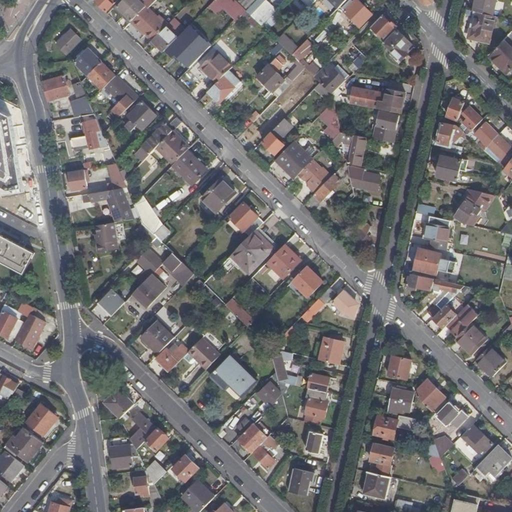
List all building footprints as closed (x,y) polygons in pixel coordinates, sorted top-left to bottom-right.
[(95,0),(96,0),(107,11),(117,0),(95,0)] [(123,16),(131,23),(132,21),(147,7),(148,9),(156,0),(125,0),(118,8),(125,14),(123,16)] [(215,0),(210,6),(204,12),(209,16),(222,3),(218,0),(215,0)] [(218,0),(222,3),(239,19),(242,16),(247,11),(237,2),(235,0),(218,0)] [(239,0),(237,2),(247,11),(257,0),(239,0)] [(276,10),(266,0),(257,0),(247,11),(261,25),(276,10)] [(286,0),(285,0),(279,7),(284,11),(290,4),(286,0)] [(347,0),(330,0),(339,9),(347,0)] [(357,0),(356,0),(345,12),(360,27),(372,14),(357,0)] [(474,10),(474,11),(492,16),(496,0),(475,0),(475,1),(477,1),(474,10)] [(114,7),(123,16),(125,14),(118,8),(116,5),(114,7)] [(154,39),(167,26),(168,24),(159,16),(158,17),(148,9),(147,7),(132,21),(140,29),(142,28),(147,33),(154,39)] [(332,18),(340,22),(344,14),(336,10),(332,18)] [(247,11),(242,16),(256,31),(261,25),(247,11)] [(492,16),(474,11),(471,28),(474,28),(472,37),(480,38),(479,42),(490,45),(491,40),(496,16),(492,16)] [(397,28),(383,15),(371,27),(385,41),(397,28)] [(293,39),(300,32),(292,25),(286,33),(293,39)] [(158,45),(165,52),(179,38),(167,26),(154,39),(151,42),(155,47),(158,45)] [(398,31),(385,44),(402,61),(409,53),(407,51),(412,45),(398,31)] [(511,31),(498,46),(500,48),(492,57),(507,72),(511,67),(511,49),(511,48),(511,31)] [(56,42),(61,50),(77,40),(72,32),(56,42)] [(313,47),(307,42),(294,56),(299,61),(313,47)] [(271,53),(276,57),(284,48),(280,43),(271,53)] [(181,44),(169,56),(182,69),(194,57),(194,56),(196,54),(194,52),(192,55),(181,44)] [(88,76),(101,62),(88,49),(75,63),(88,76)] [(217,84),(230,71),(234,67),(217,51),(201,67),(217,84)] [(315,60),(320,67),(329,61),(324,54),(315,60)] [(353,62),(359,68),(367,59),(362,54),(353,62)] [(258,78),(278,97),(306,69),(302,65),(289,78),(287,77),(284,81),(276,72),(284,63),(278,57),(258,78)] [(105,87),(116,76),(101,62),(88,76),(102,90),(105,87)] [(327,63),(314,77),(319,82),(332,94),(345,81),(327,63)] [(217,84),(209,92),(220,103),(241,82),(230,71),(217,84)] [(70,95),(68,88),(65,81),(63,74),(42,81),(49,102),(70,95)] [(121,115),(138,98),(117,77),(116,76),(105,87),(120,103),(114,109),(121,115)] [(319,82),(314,88),(316,90),(326,99),(332,94),(319,82)] [(350,105),(400,115),(405,93),(387,89),(386,95),(353,88),(351,100),(350,105)] [(332,95),(334,102),(350,105),(351,100),(332,95)] [(75,118),(83,116),(95,114),(90,102),(88,99),(72,102),(75,118)] [(465,103),(454,99),(447,117),(458,120),(465,103)] [(128,116),(142,131),(157,116),(142,101),(128,116)] [(472,131),(483,120),(470,107),(464,114),(469,119),(464,123),(472,131)] [(263,113),(258,109),(252,116),(256,121),(263,113)] [(371,139),(394,143),(400,116),(380,112),(377,125),(373,125),(370,139),(371,139)] [(90,149),(108,145),(103,133),(100,126),(95,114),(83,116),(87,136),(90,148),(90,149)] [(175,129),(181,122),(177,118),(168,127),(165,123),(137,153),(145,160),(153,152),(156,148),(173,131),(175,129)] [(284,119),(271,132),(272,133),(264,142),(275,154),(284,145),(279,140),(292,127),(284,119)] [(100,126),(103,133),(111,126),(105,121),(100,126)] [(454,126),(443,123),(438,142),(449,145),(454,126)] [(484,151),(499,135),(486,123),(475,134),(485,144),(481,148),(484,151)] [(463,126),(460,128),(468,136),(470,133),(463,126)] [(190,148),(192,146),(175,129),(173,131),(180,138),(179,140),(183,144),(185,142),(190,148)] [(187,151),(190,148),(185,142),(183,144),(179,140),(180,138),(173,131),(156,148),(164,156),(173,165),(187,151)] [(347,164),(364,168),(371,139),(370,139),(341,133),(343,143),(352,145),(350,155),(345,153),(347,162),(347,164)] [(488,147),(491,149),(501,138),(499,135),(488,147)] [(0,154),(30,171),(28,154),(14,148),(16,145),(0,136),(0,154)] [(87,136),(77,138),(79,150),(90,148),(87,136)] [(503,169),(511,155),(511,148),(501,138),(491,149),(502,161),(499,164),(503,169)] [(276,160),(295,179),(298,176),(313,161),(294,141),(276,160)] [(454,145),(452,152),(465,155),(466,148),(454,145)] [(164,156),(156,148),(153,152),(161,160),(164,156)] [(173,165),(173,166),(193,185),(206,170),(187,151),(173,165)] [(112,152),(105,154),(107,163),(114,161),(112,152)] [(145,160),(137,153),(135,155),(143,162),(145,160)] [(442,155),(440,166),(455,169),(460,171),(462,160),(442,155)] [(308,186),(316,193),(326,183),(318,175),(319,172),(321,169),(313,161),(298,176),(304,182),(307,180),(309,182),(308,186)] [(316,193),(307,202),(314,210),(338,185),(345,178),(349,173),(347,166),(347,164),(347,162),(341,167),(326,183),(316,193)] [(25,191),(30,173),(13,164),(9,182),(25,191)] [(120,172),(116,164),(111,165),(116,182),(107,184),(108,191),(126,188),(124,182),(120,172)] [(349,173),(352,185),(376,191),(380,177),(365,173),(365,170),(347,166),(349,173)] [(455,169),(440,166),(437,177),(457,181),(460,171),(455,169)] [(69,174),(72,191),(87,188),(86,180),(89,179),(87,171),(69,174)] [(216,213),(235,194),(222,181),(222,180),(221,179),(202,199),(216,213)] [(25,201),(28,197),(12,188),(3,207),(19,215),(26,202),(25,201)] [(116,222),(133,219),(124,194),(128,192),(126,188),(108,191),(90,194),(91,202),(108,199),(116,222)] [(487,194),(472,190),(468,199),(456,216),(466,223),(474,213),(479,216),(485,205),(491,194),(487,194)] [(140,218),(134,206),(128,192),(124,194),(133,219),(140,218)] [(154,235),(163,226),(143,196),(134,206),(140,218),(142,223),(142,224),(154,235)] [(170,198),(160,206),(164,210),(174,202),(170,198)] [(254,232),(263,222),(243,204),(230,218),(231,220),(241,230),(240,232),(242,234),(244,232),(249,237),(254,232)] [(421,204),(419,214),(431,216),(433,207),(421,204)] [(241,230),(231,220),(226,225),(236,235),(240,232),(241,230)] [(363,220),(357,228),(363,232),(367,236),(372,227),(363,220)] [(97,253),(118,250),(113,223),(95,226),(97,235),(98,245),(95,245),(97,253)] [(426,239),(433,240),(447,243),(450,227),(429,223),(426,239)] [(150,245),(157,238),(154,235),(142,224),(136,231),(146,240),(138,242),(139,247),(150,245)] [(161,242),(170,232),(163,226),(154,235),(157,238),(161,242)] [(363,232),(357,228),(347,241),(352,245),(363,232)] [(0,257),(25,271),(36,250),(0,231),(0,257)] [(272,249),(254,232),(249,237),(231,255),(249,273),(272,249)] [(363,232),(352,245),(361,252),(371,238),(367,236),(363,232)] [(461,232),(459,242),(467,243),(468,233),(461,232)] [(511,240),(511,235),(504,233),(502,240),(511,242),(511,240)] [(433,240),(431,247),(445,250),(447,243),(433,240)] [(284,245),(267,263),(283,279),(300,261),(284,245)] [(442,253),(420,248),(415,270),(437,275),(442,253)] [(157,269),(163,264),(149,251),(138,262),(149,273),(155,267),(157,269)] [(194,274),(182,262),(173,254),(163,264),(157,269),(133,294),(147,308),(166,289),(156,279),(167,267),(184,284),(194,274)] [(322,282),(306,267),(292,282),(307,297),(322,282)] [(407,285),(432,291),(434,279),(412,274),(411,278),(408,278),(407,285)] [(203,284),(199,279),(193,286),(199,292),(202,288),(204,290),(207,287),(203,284)] [(465,286),(437,279),(435,285),(443,287),(442,290),(451,291),(450,293),(454,296),(461,290),(465,286)] [(466,296),(474,288),(465,286),(461,290),(466,296)] [(335,293),(329,288),(301,317),(307,322),(335,293)] [(111,317),(125,302),(112,290),(98,304),(111,317)] [(341,311),(353,319),(357,308),(354,301),(344,291),(333,303),(341,311)] [(248,327),(253,321),(231,300),(226,305),(248,327)] [(433,318),(444,328),(457,315),(447,304),(442,309),(433,318)] [(473,310),(468,304),(456,317),(461,322),(473,310)] [(428,313),(433,318),(442,309),(437,305),(428,313)] [(42,317),(45,311),(33,306),(16,339),(32,348),(33,347),(37,339),(47,320),(42,317)] [(156,315),(172,332),(178,326),(162,309),(156,315)] [(0,332),(8,336),(18,318),(4,310),(0,318),(0,332)] [(471,322),(479,315),(473,310),(461,322),(451,332),(457,337),(471,322)] [(456,317),(446,326),(451,332),(461,322),(456,317)] [(158,355),(174,338),(157,322),(141,339),(158,355)] [(457,337),(455,339),(472,355),(479,348),(485,342),(488,339),(471,322),(457,337)] [(511,324),(510,322),(502,331),(503,332),(511,324)] [(511,325),(511,324),(503,332),(507,336),(511,330),(511,325)] [(281,337),(286,341),(297,330),(292,326),(281,337)] [(196,361),(206,370),(220,355),(202,338),(187,353),(196,361)] [(319,361),(338,365),(344,343),(325,338),(319,361)] [(490,346),(476,361),(493,377),(507,363),(490,346)] [(183,357),(185,355),(178,348),(168,358),(163,352),(156,359),(160,364),(165,368),(169,372),(183,357)] [(291,360),(292,354),(277,351),(271,349),(273,357),(281,355),(283,362),(291,360)] [(183,357),(191,365),(196,361),(187,353),(185,355),(183,357)] [(283,383),(288,382),(287,380),(283,362),(281,355),(273,357),(279,381),(283,380),(283,383)] [(232,388),(247,372),(230,356),(210,376),(223,389),(228,384),(232,388)] [(408,380),(412,360),(393,356),(389,375),(408,380)] [(0,401),(4,404),(10,397),(12,391),(14,391),(19,383),(0,372),(0,390),(4,392),(1,397),(0,398),(0,401)] [(255,380),(247,372),(232,388),(240,396),(255,380)] [(308,389),(326,393),(330,378),(311,374),(308,389)] [(302,378),(291,375),(290,380),(287,380),(288,382),(288,384),(300,387),(302,378)] [(446,398),(427,379),(417,388),(416,395),(433,411),(446,398)] [(270,382),(264,388),(270,395),(276,389),(270,382)] [(270,395),(264,388),(258,394),(267,402),(273,397),(270,395)] [(394,388),(392,398),(412,403),(414,393),(394,388)] [(108,407),(121,419),(128,411),(134,405),(118,389),(110,397),(114,400),(108,407)] [(14,399),(22,403),(26,395),(18,390),(14,399)] [(114,400),(110,397),(106,402),(106,404),(108,407),(114,400)] [(305,422),(320,426),(322,418),(324,419),(328,402),(309,398),(306,414),(307,414),(305,422)] [(389,413),(402,416),(403,411),(410,412),(412,403),(392,398),(389,413)] [(141,407),(137,402),(134,405),(128,411),(133,416),(141,407)] [(457,427),(468,416),(461,410),(460,412),(449,402),(436,415),(447,426),(451,422),(457,427)] [(27,423),(44,435),(58,418),(41,405),(27,423)] [(273,412),(279,417),(285,411),(279,406),(273,412)] [(146,432),(150,436),(157,428),(149,422),(147,420),(140,413),(133,420),(132,422),(135,425),(136,423),(142,428),(140,430),(144,434),(146,432)] [(394,439),(398,421),(379,416),(374,435),(394,439)] [(246,448),(252,453),(261,444),(267,438),(253,424),(237,440),(244,446),(246,448)] [(493,444),(473,425),(465,432),(485,451),(493,444)] [(43,443),(25,429),(16,440),(13,438),(8,445),(28,461),(43,443)] [(147,441),(157,451),(169,438),(168,437),(166,435),(159,429),(147,441)] [(306,451),(318,454),(323,434),(311,431),(306,451)] [(272,438),(277,443),(281,439),(276,434),(272,438)] [(277,449),(280,446),(277,443),(272,438),(269,435),(267,438),(261,444),(262,445),(265,448),(271,443),(277,449)] [(462,436),(454,445),(465,455),(473,446),(462,436)] [(139,455),(137,450),(130,437),(112,439),(113,447),(111,447),(114,469),(134,466),(132,456),(139,455)] [(440,458),(453,445),(445,437),(434,441),(440,458)] [(395,447),(375,443),(371,461),(383,463),(382,466),(371,463),(369,472),(390,477),(392,466),(391,465),(395,447)] [(511,460),(511,458),(498,445),(474,469),(489,483),(511,460)] [(266,452),(260,447),(252,454),(259,460),(261,462),(268,469),(275,462),(273,460),(276,457),(274,456),(275,454),(269,449),(266,452)] [(24,466),(7,453),(0,461),(0,472),(12,482),(24,466)] [(173,469),(186,482),(199,468),(186,456),(173,469)] [(445,471),(440,458),(433,456),(430,460),(436,474),(445,471)] [(150,477),(154,485),(167,472),(156,461),(147,470),(150,477)] [(462,468),(453,478),(461,485),(470,475),(462,468)] [(312,482),(314,473),(294,469),(289,492),(307,496),(310,481),(312,482)] [(147,477),(150,477),(147,470),(135,471),(136,478),(147,477)] [(390,477),(369,472),(368,479),(367,479),(363,494),(385,499),(390,477)] [(147,477),(136,478),(137,494),(145,493),(145,496),(150,496),(147,477)] [(198,511),(200,511),(214,498),(198,482),(183,497),(198,511)] [(476,511),(480,498),(467,495),(465,502),(456,500),(452,511),(476,511)] [(61,499),(59,505),(69,508),(71,502),(61,499)] [(397,500),(395,509),(407,511),(419,511),(420,509),(412,507),(413,503),(397,500)] [(68,511),(69,508),(59,505),(52,503),(49,511),(68,511)]
